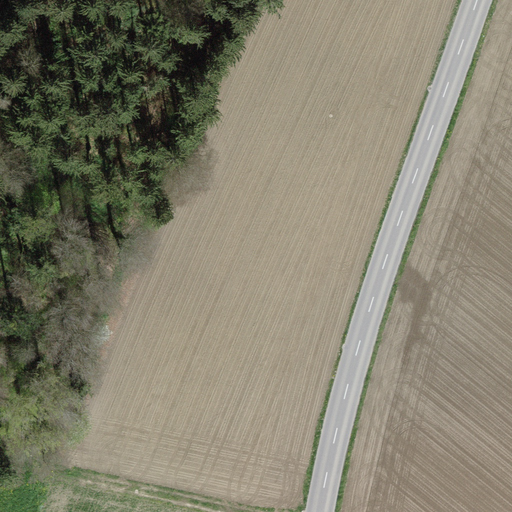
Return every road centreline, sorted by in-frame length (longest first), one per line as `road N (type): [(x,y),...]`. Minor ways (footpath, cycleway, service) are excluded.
road 1 (tertiary): [(318,511),(365,321),(475,0)]
road 2 (track): [(237,511),(61,471)]
